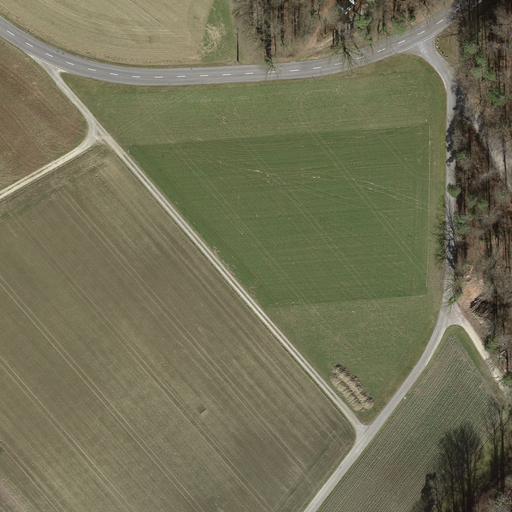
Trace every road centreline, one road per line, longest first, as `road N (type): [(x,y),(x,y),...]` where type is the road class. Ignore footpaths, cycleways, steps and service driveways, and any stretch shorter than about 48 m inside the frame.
road 1 (track): [(46,54),(104,136),(368,437)]
road 2 (tertiary): [(469,0),(396,44),(287,71),(121,75),(46,54),(0,24)]
road 3 (track): [(311,511),(414,376),(447,304)]
road 4 (track): [(447,304),(450,80)]
road 5 (track): [(0,198),(104,136)]
road 6 (track): [(450,80),(511,184)]
